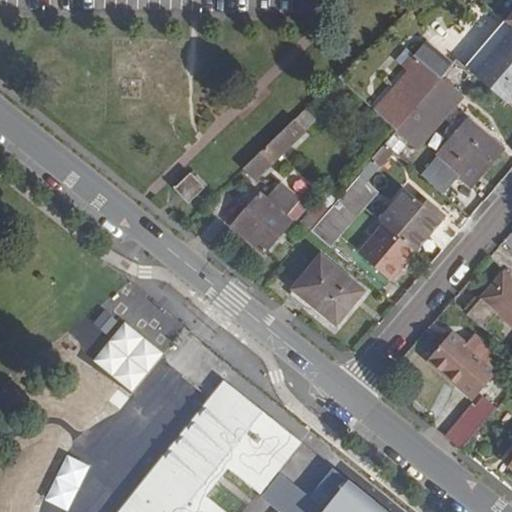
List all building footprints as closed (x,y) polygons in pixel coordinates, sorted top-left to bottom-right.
[(511,46),(511,31),(474,75),(477,78),(482,82),(511,46)] [(397,130),(453,65),(426,41),(413,56),(417,59),(374,109),(397,130)] [(511,46),(482,82),(506,103),(511,96),(511,46)] [(453,65),(397,130),(386,143),(395,151),(406,160),(477,78),(474,75),(457,60),(453,65)] [(307,133),(296,120),(244,169),(256,182),(307,133)] [(503,148),(471,120),(463,129),(453,140),(439,157),(471,185),(503,148)] [(463,129),(456,123),(446,134),(453,140),(463,129)] [(386,143),(374,157),(383,164),(395,151),(386,143)] [(204,187),(191,174),(176,189),(189,202),(204,187)] [(358,175),(346,190),(365,206),(377,192),(358,175)] [(265,251),(291,220),(288,217),(300,203),(277,183),(265,197),(261,194),(234,225),(265,251)] [(442,219),(408,189),(391,209),(381,220),(383,221),(416,250),(442,219)] [(346,190),(330,208),(349,224),(365,206),(346,190)] [(373,213),(381,220),(391,209),(382,202),(373,213)] [(330,208),(320,220),(312,230),(331,246),(349,224),(330,208)] [(383,221),(357,252),(390,281),(416,250),(383,221)] [(365,290),(323,256),(295,288),(337,323),(365,290)] [(511,278),(504,272),(467,316),(511,351),(511,278)] [(146,374),(160,358),(172,343),(173,341),(156,327),(160,323),(128,297),(98,335),(146,374)] [(156,327),(173,341),(177,336),(160,323),(156,327)] [(469,345),(455,334),(431,361),(473,397),(505,360),(477,336),(469,345)] [(160,358),(212,400),(224,385),(172,343),(160,358)] [(226,383),(224,385),(212,400),(139,492),(123,511),(225,511),(206,496),(227,469),(260,493),(299,442),(226,383)] [(478,407),(474,404),(447,436),(464,450),(499,408),(486,397),(478,407)] [(387,511),(332,468),(319,485),(334,497),(324,510),(326,511),(387,511)] [(125,480),(100,511),(123,511),(139,492),(125,480)]
